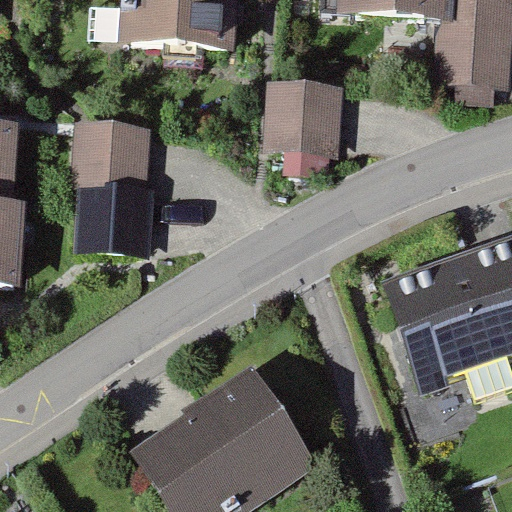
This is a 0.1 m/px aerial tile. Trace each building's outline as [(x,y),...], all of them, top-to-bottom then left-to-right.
[(118,0),(114,49),(231,57),(235,0),(118,0)] [(330,0),(330,21),(445,24),(445,0),(330,0)] [(511,0),(445,0),(445,24),(442,86),(511,88),(511,0)] [(339,99),(260,98),(259,175),(339,175),(339,99)] [(159,129),(81,124),(73,257),(151,262),(159,129)] [(21,131),(0,129),(0,293),(22,295),(27,212),(16,211),(21,131)] [(511,245),(378,293),(417,401),(511,366),(511,245)] [(248,381),(127,472),(158,511),(242,511),(309,461),(248,381)]
